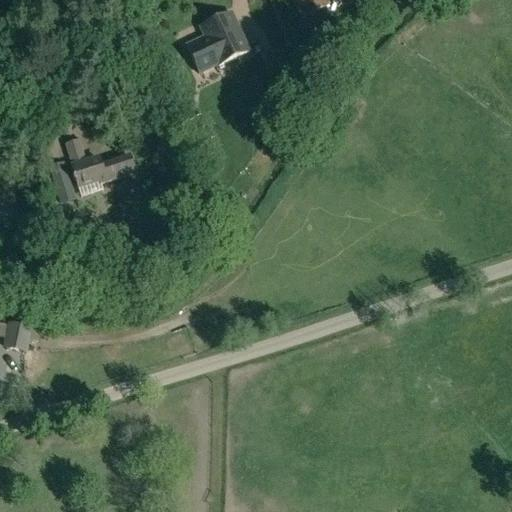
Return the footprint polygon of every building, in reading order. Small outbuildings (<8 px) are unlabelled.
[(292,0),(302,19),(326,8),(329,13),(336,16),(348,10),(350,4),(357,0),(292,0)] [(220,68),(251,54),(232,14),(202,29),(207,39),(187,48),(200,75),(219,66),(220,68)] [(200,118),(186,125),(199,148),(208,143),(213,140),(200,118)] [(64,147),(72,167),(79,190),(100,183),(101,186),(134,176),(128,158),(100,166),(98,159),(87,162),(80,142),(64,147)] [(73,202),(68,185),(53,190),(58,207),(73,202)] [(0,195),(0,226),(1,228),(15,219),(0,195)] [(0,337),(8,339),(10,327),(0,324),(0,337)] [(10,327),(8,339),(6,350),(27,354),(32,328),(10,324),(10,327)]
